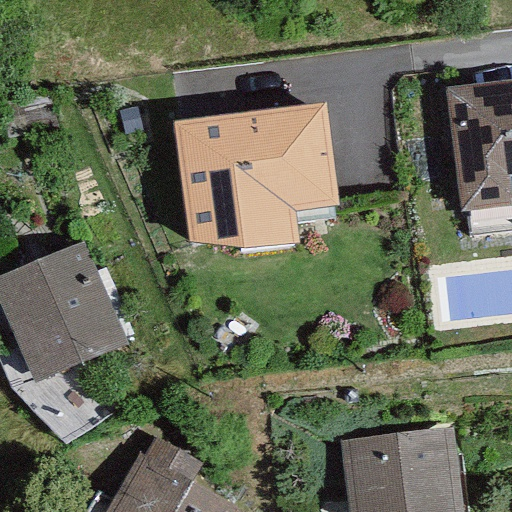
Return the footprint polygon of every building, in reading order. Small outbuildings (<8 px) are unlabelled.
[(511,89),(446,97),(462,222),(511,216),(511,89)] [(329,114),(174,133),(190,257),(253,249),(250,229),(342,217),(329,114)] [(90,247),(0,285),(0,288),(44,389),(135,350),(90,247)] [(467,511),(459,437),(349,449),(355,511),(467,511)] [(238,511),(146,459),(115,511),(238,511)]
